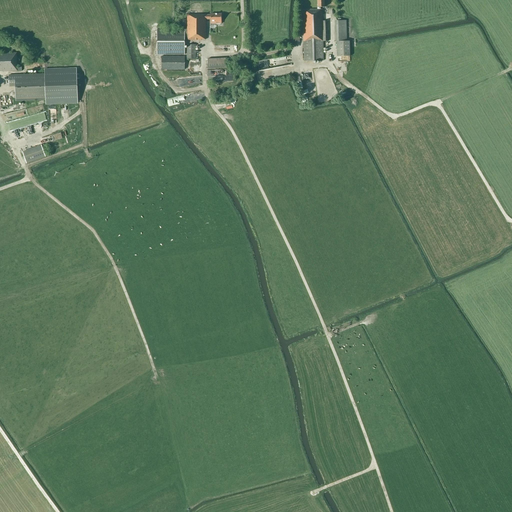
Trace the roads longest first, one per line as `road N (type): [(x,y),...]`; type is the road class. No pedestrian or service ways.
road 1 (track): [(392,511),(323,325),(205,84)]
road 2 (track): [(336,74),(393,116),(435,102),(511,221)]
